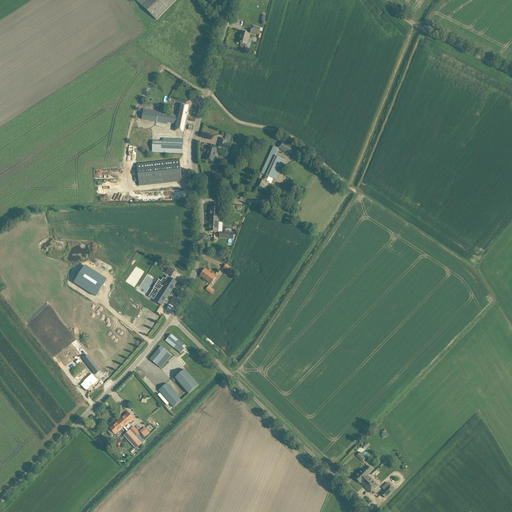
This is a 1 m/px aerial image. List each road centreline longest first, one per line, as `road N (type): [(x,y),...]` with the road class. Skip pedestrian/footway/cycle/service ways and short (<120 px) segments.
road 1 (unclassified): [(367,511),(170,318)]
road 2 (unclassified): [(204,90),(240,122),(290,137),(423,236)]
road 3 (unclassified): [(0,500),(170,318)]
road 4 (unclassified): [(170,318),(197,251),(204,90)]
road 5 (unclassified): [(511,73),(420,27),(388,0)]
